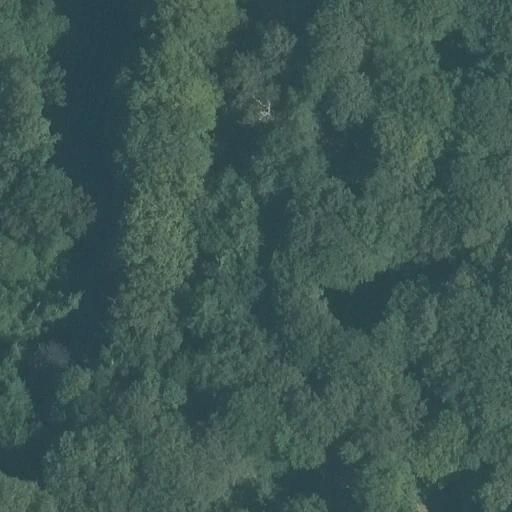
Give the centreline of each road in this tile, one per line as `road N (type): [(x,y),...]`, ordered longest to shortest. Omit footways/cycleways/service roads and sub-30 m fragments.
road 1 (track): [(462,353),(454,83)]
road 2 (track): [(467,511),(462,353)]
